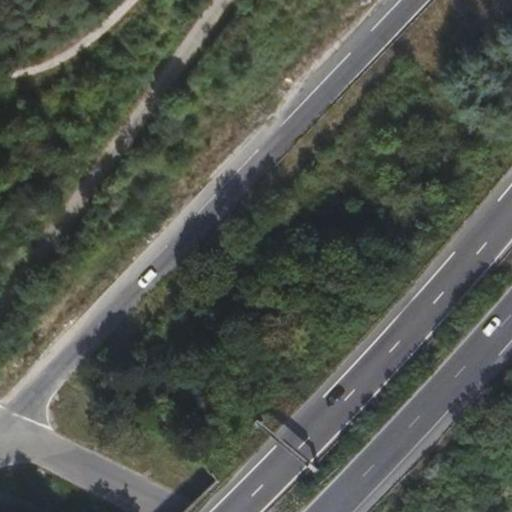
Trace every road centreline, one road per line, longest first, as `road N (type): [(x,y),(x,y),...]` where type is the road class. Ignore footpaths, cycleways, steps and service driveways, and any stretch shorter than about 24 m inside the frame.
road 1 (trunk): [(415,0),(4,429)]
road 2 (trunk): [(511,208),(234,511)]
road 3 (track): [(0,303),(225,0)]
road 4 (trunk): [(325,511),(511,308)]
road 5 (tertiary): [(169,511),(4,429)]
